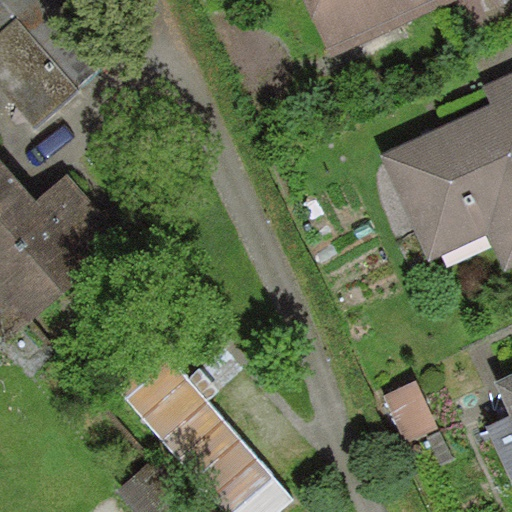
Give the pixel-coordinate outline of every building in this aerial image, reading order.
[(304,0),(330,56),(453,0),(304,0)] [(511,0),(453,0),(467,29),(511,7),(511,0)] [(20,22),(0,40),(0,93),(35,133),(82,92),(20,22)] [(490,110),(387,158),(433,258),(491,232),(508,267),(511,265),(511,73),(480,88),(490,110)] [(0,301),(21,326),(126,238),(69,172),(33,203),(0,164),(0,301)] [(163,346),(118,385),(226,511),(236,511),(276,478),(163,346)] [(511,379),(500,385),(511,411),(511,420),(488,431),(511,483),(511,379)] [(166,511),(189,493),(157,456),(115,492),(132,511),(166,511)]
